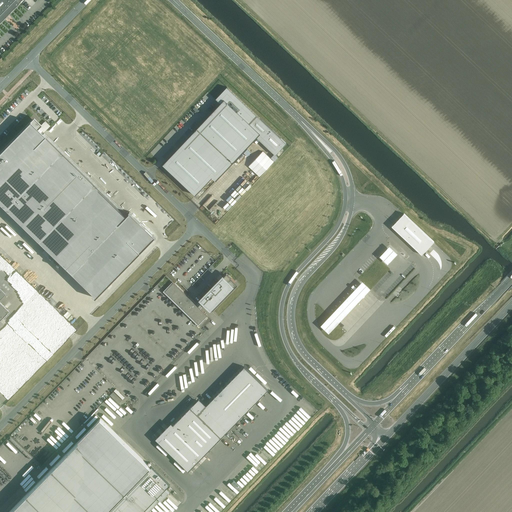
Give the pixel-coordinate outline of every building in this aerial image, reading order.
[(21,0),(0,0),(0,22),(19,2),(21,0)] [(201,124),(163,164),(195,195),(212,177),(216,181),(241,154),(257,137),(260,141),(275,155),(287,143),(272,129),(227,87),(219,95),(221,97),(219,99),(220,101),(223,98),(224,100),(201,124)] [(0,204),(96,298),(155,237),(156,238),(156,237),(130,211),(129,212),(130,213),(126,216),(37,129),(41,125),(33,117),(0,151),(0,204)] [(395,223),(392,227),(421,254),(424,251),(432,244),(434,241),(404,213),(402,216),(395,223)] [(173,282),(173,283),(164,292),(190,316),(192,314),(192,315),(200,322),(203,319),(203,320),(206,317),(207,316),(201,309),(198,307),(204,302),(212,310),(238,284),(228,275),(221,282),(219,281),(196,305),(173,282)] [(362,281),(321,325),(329,333),(370,288),(362,281)] [(0,299),(5,294),(0,288),(0,319),(9,311),(0,302),(0,299)] [(155,439),(188,471),(189,471),(189,470),(267,390),(268,390),(244,366),(244,367),(206,406),(202,402),(195,408),(193,406),(169,430),(167,428),(156,439),(156,438),(155,439)] [(148,511),(160,500),(161,501),(169,493),(165,489),(169,485),(170,484),(152,466),(150,467),(100,418),(8,511),(148,511)]
